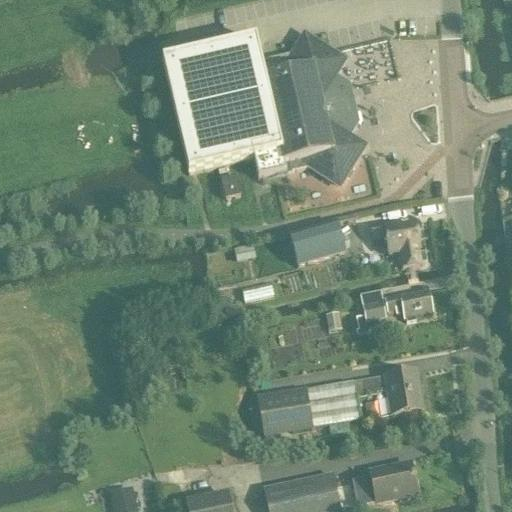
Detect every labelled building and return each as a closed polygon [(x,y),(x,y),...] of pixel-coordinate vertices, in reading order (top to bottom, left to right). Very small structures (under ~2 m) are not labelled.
[(301,44),(292,58),(260,66),(256,45),(163,67),(189,178),(255,163),(260,182),(273,179),(274,181),(309,173),(335,189),(343,187),(363,156),(361,147),(349,140),(354,132),(355,112),(353,104),(347,100),(344,86),(336,81),(343,69),(341,61),(310,42),(301,44)] [(226,204),(241,201),(236,181),(221,184),(226,204)] [(298,271),(345,258),(336,226),(289,240),(298,271)] [(400,231),(399,227),(370,232),(372,246),(386,243),(389,261),(399,259),(402,274),(421,270),(418,255),(419,255),(415,228),(400,231)] [(253,249),(233,253),(236,267),(256,262),(253,249)] [(365,320),(356,322),(358,334),(357,335),(357,340),(369,337),(368,333),(370,332),(369,327),(385,323),(382,307),(379,295),(360,299),(363,311),(365,320)] [(432,317),(428,296),(386,304),(388,317),(403,314),(405,324),(406,324),(407,327),(416,325),(416,321),(432,317)] [(329,336),(342,334),(339,317),(326,319),(329,336)] [(158,344),(141,346),(142,362),(160,360),(158,344)] [(251,347),(255,361),(264,359),(260,344),(251,347)] [(423,415),(417,376),(384,381),(385,385),(355,390),(354,386),(259,402),(266,442),(361,426),(357,403),(381,399),(380,397),(386,396),(391,421),(423,415)] [(410,468),(369,477),(370,481),(353,485),(358,511),(376,508),(377,509),(417,500),(410,468)] [(267,511),(339,511),(332,479),(264,493),(267,511)] [(111,498),(114,511),(135,511),(131,494),(111,498)] [(187,508),(187,511),(232,511),(230,499),(187,508)]
